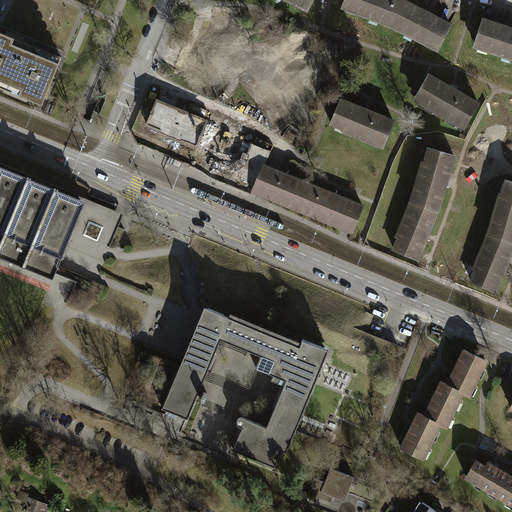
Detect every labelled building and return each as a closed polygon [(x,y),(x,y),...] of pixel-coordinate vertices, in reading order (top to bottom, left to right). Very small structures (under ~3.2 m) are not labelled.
[(228,0),(224,17),(195,79),(231,96),(261,31),(269,0),(228,0)] [(401,10),(373,0),(316,0),(312,12),(394,43),(394,44),(396,45),(406,15),(400,13),(401,10)] [(406,15),(396,45),(399,46),(399,45),(485,65),(488,52),(491,51),(489,45),(492,32),(412,14),(412,16),(406,15)] [(0,87),(7,90),(26,43),(0,32),(0,87)] [(61,57),(26,43),(7,90),(42,104),(61,57)] [(318,137),(289,206),(326,221),(353,157),(392,97),(358,75),(318,137)] [(497,112),(497,114),(511,121),(511,79),(500,113),(497,112)] [(278,87),(260,102),(276,121),(294,106),(278,87)] [(195,159),(214,111),(167,92),(147,140),(195,159)] [(214,111),(195,159),(242,179),(262,131),(214,111)] [(499,117),(452,190),(465,198),(464,201),(470,202),(480,208),(511,158),(511,121),(497,114),(496,115),(499,117)] [(0,166),(0,258),(53,280),(67,246),(85,202),(20,175),(0,166)] [(394,185),(378,224),(405,234),(421,195),(394,185)] [(67,246),(104,262),(112,243),(118,245),(124,229),(116,226),(115,227),(109,225),(112,220),(113,220),(116,213),(114,213),(86,202),(85,202),(67,246)] [(420,220),(419,221),(412,235),(508,287),(511,280),(511,279),(511,255),(426,209),(422,216),(422,218),(421,219),(420,220)] [(204,306),(162,409),(188,419),(221,339),(261,355),(256,368),(273,375),(272,380),(279,383),(281,378),(286,380),(267,427),(244,417),(241,417),(240,418),(238,419),(237,420),(237,422),(237,424),(238,425),(239,427),(242,428),(233,450),(275,467),(282,450),(286,452),(328,349),(302,339),(301,341),(230,312),(229,316),(204,306)] [(373,336),(367,333),(361,347),(390,359),(396,346),(373,336)] [(416,423),(403,450),(421,458),(437,424),(444,427),(460,392),(467,395),(483,360),(462,350),(458,358),(462,360),(450,386),(440,381),(436,390),(440,392),(427,418),(416,413),(412,421),(416,423)] [(483,465),(474,460),(464,476),(511,504),(511,482),(490,469),(493,465),(486,461),(483,465)] [(325,482),(314,478),(308,493),(331,503),(334,496),(344,501),(354,477),(331,468),(325,482)] [(42,511),(45,507),(26,499),(20,511),(42,511)] [(436,511),(421,502),(413,511),(436,511)]
